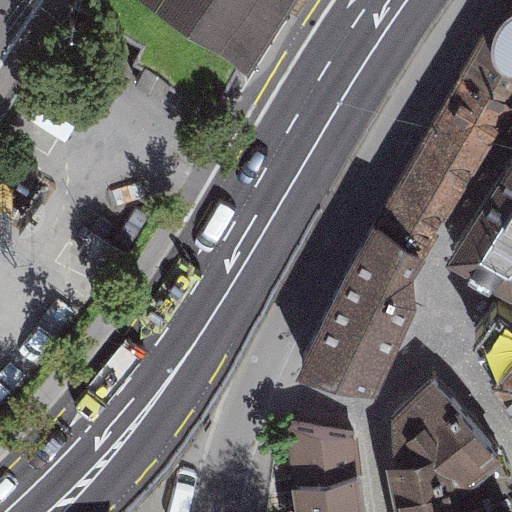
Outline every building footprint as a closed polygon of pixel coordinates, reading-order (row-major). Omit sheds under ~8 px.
[(292,0),(78,0),(76,4),(142,46),(133,61),(200,103),(228,56),(250,69),(292,0)] [(511,0),(493,0),(439,96),(487,126),(511,85),(511,0)] [(386,189),(428,217),(459,169),(487,126),(439,96),(386,189)] [(493,292),(511,268),(511,141),(460,263),(493,292)] [(366,213),(411,242),(428,217),(386,189),(366,213)] [(366,213),(289,353),(370,370),(407,290),(398,272),(411,242),(366,213)] [(511,322),(474,359),(511,414),(511,322)] [(384,450),(426,437),(442,481),(498,456),(434,375),(386,404),(384,450)] [(292,468),(295,511),(364,511),(354,434),(290,421),(292,468)] [(391,511),(449,511),(442,481),(426,437),(384,450),(380,450),(391,511)]
